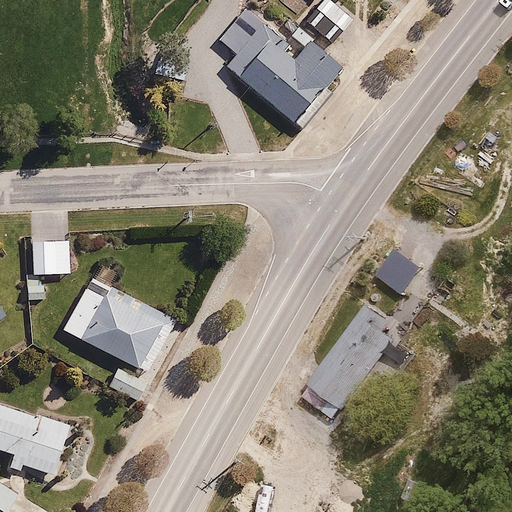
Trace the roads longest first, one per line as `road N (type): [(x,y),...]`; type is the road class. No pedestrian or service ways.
road 1 (primary): [(171,511),(348,198)]
road 2 (residential): [(0,194),(279,182),(348,198)]
road 3 (primary): [(348,198),(502,0)]
